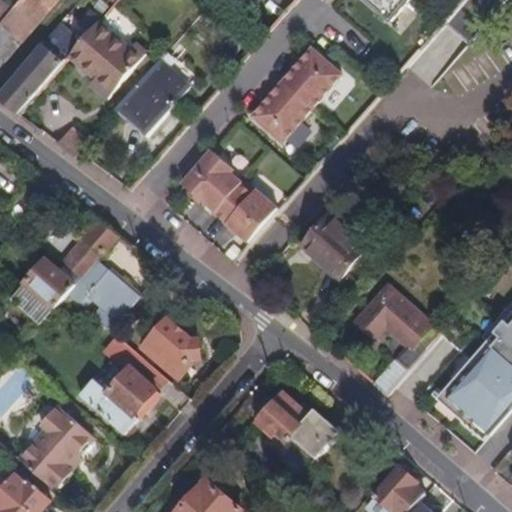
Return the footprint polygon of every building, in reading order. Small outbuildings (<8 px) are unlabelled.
[(3,64),(56,0),(22,0),(0,26),(0,63),(1,62),(3,64)] [(0,0),(0,26),(22,0),(0,0)] [(364,0),(393,24),(414,1),(412,0),(364,0)] [(467,47),(508,0),(465,0),(442,26),(467,47)] [(136,69),(144,59),(133,49),(127,56),(96,29),(76,53),(69,61),(93,82),(89,86),(107,102),(136,69)] [(69,61),(76,53),(52,35),(0,96),(0,102),(21,118),(69,61)] [(283,145),(343,77),(313,51),(293,74),(291,72),(271,95),(273,96),(253,119),(283,145)] [(141,73),(150,63),(144,59),(136,69),(141,73)] [(148,138),(190,89),(159,63),(117,112),(148,138)] [(89,144),(71,131),(57,146),(75,160),(80,155),(89,144)] [(280,212),(258,193),(254,197),(243,187),(243,186),(232,176),(235,172),(214,154),(184,188),(206,207),(207,206),(218,215),(217,217),(251,246),(280,212)] [(341,283),(368,253),(331,219),(304,250),(341,283)] [(98,262),(120,238),(101,224),(65,264),(83,279),(98,262)] [(69,295),(77,286),(49,261),(14,299),(43,325),(69,295)] [(110,331),(139,298),(129,289),(133,285),(125,277),(121,282),(98,262),(83,279),(77,286),(69,295),(110,331)] [(442,336),(385,286),(376,297),(379,300),(356,326),(376,343),(386,332),(409,352),(398,364),(396,362),(374,388),(387,399),(395,389),(442,336)] [(511,311),(482,345),(486,349),(511,319),(511,311)] [(489,440),(511,413),(511,319),(486,349),(443,399),(489,440)] [(198,361),(197,347),(190,348),(167,327),(145,352),(177,380),(192,362),(198,361)] [(95,382),(81,398),(126,438),(141,421),(137,418),(146,408),(151,409),(157,402),(156,396),(168,382),(118,339),(104,355),(128,375),(111,395),(95,382)] [(489,440),(443,399),(439,396),(434,401),(485,445),(489,440)] [(317,458),(335,437),(299,405),(294,410),(283,399),(272,411),(268,407),(257,419),(261,422),(259,425),(284,447),(277,456),(307,483),(324,464),(317,458)] [(78,460),(95,441),(65,415),(62,418),(56,413),(43,429),(48,433),(22,463),(52,489),(55,486),(61,491),(74,476),(69,471),(78,460)] [(74,476),(84,465),(78,460),(69,471),(74,476)] [(418,486),(401,471),(368,507),(374,511),(411,511),(424,499),(414,490),(418,486)] [(45,511),(53,504),(32,485),(29,489),(18,480),(12,487),(4,480),(0,483),(0,511),(45,511)] [(243,511),(209,482),(183,511),(243,511)]
